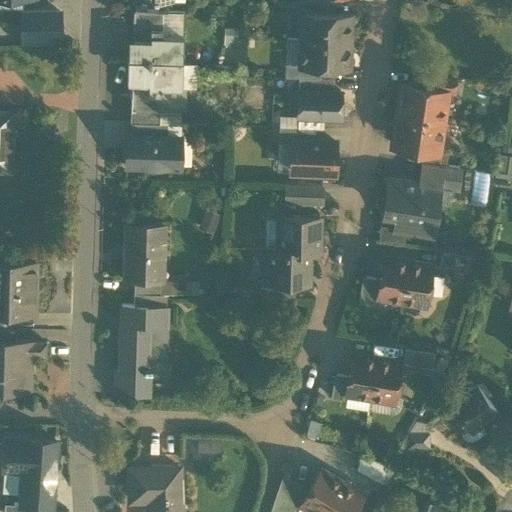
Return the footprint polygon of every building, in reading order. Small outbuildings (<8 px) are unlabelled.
[(326,13),(326,1),(300,0),(300,12),(326,13)] [(59,40),(58,10),(21,11),(22,41),(59,40)] [(131,25),(135,25),(135,23),(160,24),(160,11),(132,10),(131,25)] [(300,12),(299,36),(348,38),(349,13),(326,13),(300,12)] [(135,40),(134,59),(181,61),(182,37),(159,36),(160,24),(135,23),(135,25),(135,40)] [(224,43),(236,44),(237,24),(225,24),(224,43)] [(348,66),(348,38),(299,36),(298,63),(298,64),(319,65),(348,66)] [(134,59),(135,40),(126,40),(125,83),(133,83),(134,59)] [(180,90),(181,61),(134,59),(133,83),(133,96),(157,97),(159,97),(159,89),(180,90)] [(284,76),(298,76),(319,77),(319,65),(298,64),(298,63),(284,63),(284,76)] [(446,90),(452,91),(454,77),(415,71),(413,84),(446,89),(446,90)] [(331,77),(319,77),(298,76),(297,88),(331,89),(331,77)] [(400,83),(396,112),(441,119),(446,90),(446,89),(413,84),(400,83)] [(323,116),(339,116),(339,90),(331,89),(297,88),(296,115),(323,116)] [(130,96),(129,111),(158,112),(159,97),(157,97),(133,96),(130,96)] [(0,169),(9,169),(11,111),(0,110),(0,169)] [(129,111),(130,122),(158,123),(158,112),(129,111)] [(437,147),(441,119),(396,112),(391,142),(409,145),(437,149),(437,147)] [(296,115),(296,127),(314,127),(322,128),(323,116),(296,115)] [(166,123),(158,123),(130,122),(129,134),(165,135),(166,123)] [(313,139),(314,127),(296,127),(278,126),(277,141),(291,141),(291,139),(313,139)] [(146,167),(157,167),(157,166),(174,167),(175,135),(165,135),(129,134),(125,134),(125,165),(146,166),(146,167)] [(309,173),(318,173),(320,172),(332,172),(333,140),(313,139),(291,139),(291,141),(290,171),(308,171),(309,173)] [(407,158),(423,160),(443,163),(445,148),(437,147),(437,149),(409,145),(407,158)] [(458,165),(443,163),(423,160),(420,180),(437,183),(437,186),(455,189),(458,165)] [(401,229),(416,231),(418,217),(431,219),(435,216),(436,210),(434,206),(437,186),(437,183),(420,180),(394,177),(392,191),(386,190),(382,212),(395,214),(393,226),(393,228),(401,229)] [(284,202),(320,203),(321,183),(285,182),(284,202)] [(278,216),(277,248),(307,248),(317,249),(318,216),(278,216)] [(399,241),(401,229),(393,228),(393,226),(380,224),(377,238),(399,241)] [(133,279),(159,279),(159,245),(162,245),(163,226),(126,225),(126,257),(124,257),(123,279),(133,279)] [(0,259),(11,260),(12,248),(0,247),(0,259)] [(307,264),(307,248),(277,248),(268,247),(267,279),(267,280),(294,281),(307,281),(307,264)] [(438,266),(463,270),(465,254),(440,250),(438,266)] [(378,296),(400,299),(407,259),(383,255),(379,278),(376,296),(378,296)] [(0,312),(7,312),(33,313),(35,261),(11,260),(0,259),(0,312)] [(430,262),(407,259),(400,299),(424,303),(430,262)] [(434,270),(432,291),(441,291),(443,271),(434,270)] [(358,300),(377,304),(378,296),(376,296),(379,278),(361,275),(358,300)] [(258,295),(294,296),(294,281),(267,280),(267,279),(258,278),(258,295)] [(133,292),(158,292),(159,279),(133,279),(133,292)] [(148,372),(153,372),(153,366),(148,366),(149,324),(167,325),(168,305),(121,304),(119,366),(117,366),(117,372),(139,373),(139,369),(144,369),(144,371),(148,372)] [(166,372),(167,325),(149,324),(148,366),(153,366),(153,372),(166,372)] [(12,328),(7,328),(4,328),(4,340),(12,340),(12,328)] [(0,388),(13,389),(14,384),(31,385),(32,355),(45,355),(45,341),(12,340),(4,340),(0,339),(0,388)] [(402,362),(430,366),(433,350),(404,346),(402,362)] [(346,393),(369,396),(375,355),(351,352),(348,375),(345,392),(346,393)] [(399,359),(375,355),(369,396),(392,400),(399,359)] [(148,393),(148,372),(144,371),(144,369),(139,369),(139,373),(139,393),(148,393)] [(117,393),(139,393),(139,373),(117,372),(117,393)] [(330,396),(345,399),(346,393),(345,392),(348,375),(334,372),(330,396)] [(449,405),(464,426),(474,419),(475,421),(493,407),(476,385),(449,405)] [(474,419),(464,426),(469,432),(478,425),(475,421),(474,419)] [(390,459),(401,466),(412,446),(407,446),(407,433),(406,433),(390,459)] [(407,433),(407,446),(412,446),(427,446),(427,433),(407,433)] [(25,478),(53,480),(56,440),(4,436),(4,439),(2,463),(2,464),(20,466),(25,471),(25,478)] [(198,447),(221,448),(221,437),(198,436),(198,447)] [(355,467),(381,481),(387,462),(360,454),(355,467)] [(2,464),(2,468),(20,470),(21,471),(19,504),(23,504),(25,478),(25,471),(20,466),(2,464)] [(146,497),(147,511),(178,511),(177,465),(127,467),(128,489),(146,488),(146,497)] [(299,503),(315,511),(321,511),(341,479),(320,467),(307,490),(299,503)] [(270,507),(278,511),(293,511),(299,503),(307,490),(281,474),(270,507)] [(23,504),(51,506),(53,480),(25,478),(23,504)] [(349,511),(362,491),(341,479),(321,511),(349,511)] [(128,498),(146,497),(146,488),(128,489),(128,498)] [(449,511),(428,499),(420,511),(449,511)]
